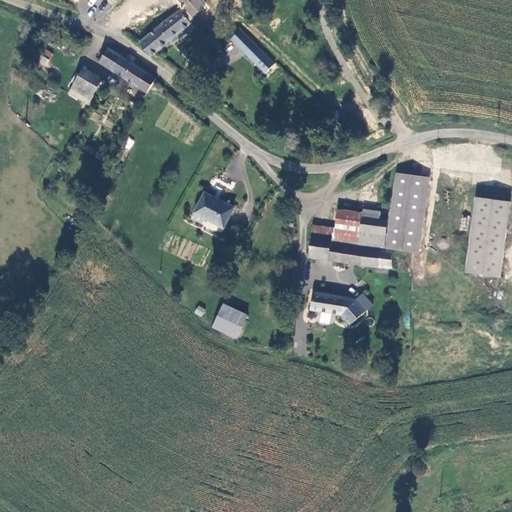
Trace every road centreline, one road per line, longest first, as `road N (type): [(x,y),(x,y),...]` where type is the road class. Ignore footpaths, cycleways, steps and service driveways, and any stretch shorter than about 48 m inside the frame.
road 1 (unclassified): [(10,0),(137,51),(255,152),(280,163),(338,166),(457,132),(511,140)]
road 2 (track): [(408,141),(345,29),(339,0)]
